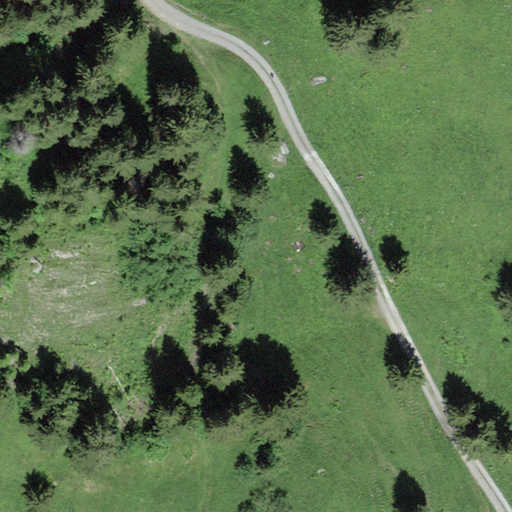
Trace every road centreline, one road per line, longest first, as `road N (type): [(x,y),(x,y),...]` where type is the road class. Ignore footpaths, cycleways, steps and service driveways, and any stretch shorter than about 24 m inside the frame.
road 1 (track): [(498,511),(260,60),(151,0)]
road 2 (track): [(187,20),(223,115),(194,397),(200,511)]
